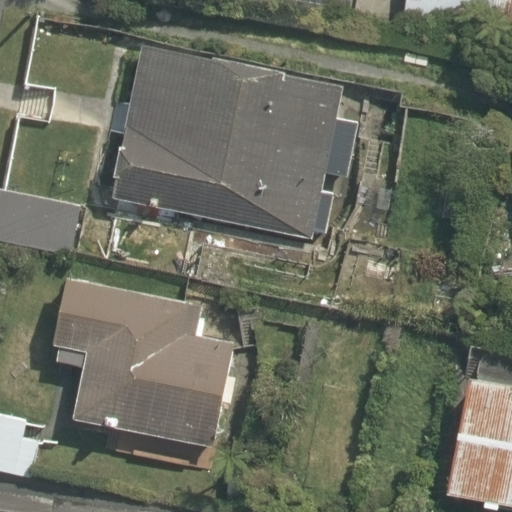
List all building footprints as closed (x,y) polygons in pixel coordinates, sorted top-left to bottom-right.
[(488,0),(400,0),(398,18),(483,33),(488,0)] [(108,204),(331,244),(342,182),(358,185),(369,123),(330,116),(337,76),(137,40),(108,204)] [(81,369),(69,423),(122,435),(118,454),(198,472),(236,305),(86,271),(65,365),(81,369)] [(511,373),(464,365),(439,495),(511,509),(511,373)] [(25,419),(0,414),(0,470),(32,477),(40,438),(22,434),(25,419)] [(163,511),(89,497),(85,511),(163,511)]
